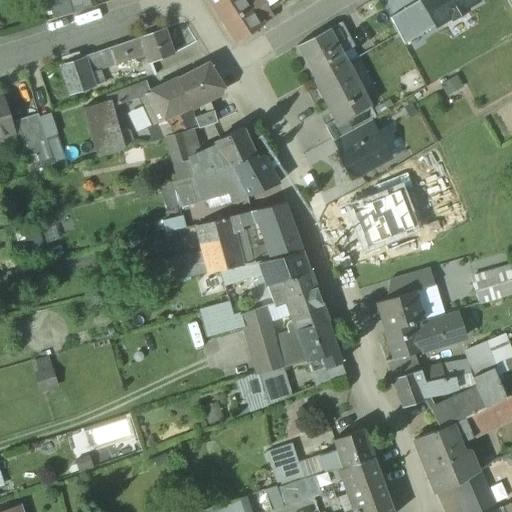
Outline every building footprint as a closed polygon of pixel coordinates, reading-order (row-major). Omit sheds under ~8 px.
[(69,0),(74,14),(90,9),(87,0),(69,0)] [(246,0),(208,0),(236,42),(263,25),(249,4),(246,0)] [(269,11),(261,0),(253,0),(249,4),(263,25),(274,18),(269,11)] [(261,0),(269,11),(286,0),(261,0)] [(436,26),(420,0),(418,0),(389,18),(404,45),(436,26)] [(478,0),(477,0),(420,0),(436,26),(451,17),(452,19),(466,11),(465,8),(478,0)] [(341,23),(329,29),(342,53),(353,47),(341,23)] [(164,29),(141,38),(148,59),(150,64),(173,55),(164,29)] [(329,29),(296,46),(314,80),(347,63),(342,53),(329,29)] [(141,38),(108,50),(113,65),(135,58),(136,63),(148,59),(141,38)] [(108,50),(82,59),(88,73),(113,65),(108,50)] [(82,58),(61,65),(71,95),(92,88),(88,73),(82,59),(82,58)] [(208,63),(177,80),(190,107),(224,89),(208,63)] [(347,63),(314,80),(336,121),(336,122),(348,116),(369,105),(347,63)] [(177,80),(149,93),(146,84),(114,95),(119,106),(139,97),(153,125),(166,119),(189,108),(190,108),(190,107),(177,80)] [(1,98),(0,98),(0,136),(12,133),(1,98)] [(109,102),(83,109),(97,157),(123,149),(122,148),(118,134),(109,102)] [(369,105),(348,116),(354,129),(370,121),(376,118),(369,105)] [(189,108),(166,119),(172,136),(181,133),(198,129),(195,119),(194,120),(189,108)] [(214,112),(195,119),(198,129),(217,123),(214,112)] [(38,114),(15,122),(27,158),(38,154),(35,145),(46,141),(38,114)] [(336,122),(336,121),(325,127),(332,141),(354,129),(348,116),(336,122)] [(333,140),(339,152),(340,153),(376,133),(370,121),(354,129),(333,140)] [(243,129),(215,142),(216,144),(226,166),(227,167),(235,163),(254,155),(243,129)] [(128,131),(118,134),(122,148),(132,145),(128,131)] [(172,136),(166,137),(173,161),(188,157),(181,133),(172,136)] [(337,153),(351,179),(390,158),(376,133),(340,153),(339,152),(337,153)] [(216,144),(188,157),(194,176),(195,176),(211,168),(212,172),(226,166),(216,144)] [(254,155),(235,163),(235,165),(246,196),(279,184),(263,156),(256,159),(254,155)] [(188,157),(173,161),(179,180),(194,176),(188,157)] [(226,166),(212,172),(211,168),(195,176),(202,199),(229,191),(233,201),(246,197),(246,196),(235,165),(227,169),(227,167),(226,166)] [(179,180),(171,182),(178,205),(202,199),(195,176),(194,176),(179,180)] [(351,209),(366,246),(383,239),(406,230),(400,214),(407,212),(399,191),(351,209)] [(285,203),(265,208),(265,221),(265,222),(266,228),(267,232),(263,233),(267,247),(270,260),(302,251),(285,203)] [(265,208),(215,221),(217,232),(218,235),(233,231),(244,228),(244,227),(265,222),(265,221),(265,208)] [(182,216),(163,219),(165,230),(184,227),(182,216)] [(215,221),(197,226),(200,239),(206,235),(217,232),(215,221)] [(406,230),(383,239),(388,253),(415,242),(410,229),(406,230)] [(217,232),(206,235),(200,239),(209,274),(220,272),(242,267),(233,231),(218,235),(217,232)] [(267,247),(250,252),(253,264),(260,263),(270,260),(267,247)] [(270,260),(260,263),(269,286),(309,272),(302,251),(270,260)] [(170,259),(152,263),(157,285),(175,281),(170,259)] [(242,267),(220,272),(224,285),(254,276),(251,265),(242,267)] [(511,266),(472,278),(480,304),(511,294),(511,266)] [(430,268),(390,281),(395,297),(414,291),(436,285),(430,268)] [(309,272),(269,286),(269,287),(267,288),(273,305),(287,300),(295,321),(308,317),(311,326),(327,321),(309,272)] [(395,297),(377,303),(386,331),(423,320),(414,291),(395,297)] [(230,304),(199,312),(206,338),(243,328),(240,315),(234,317),(230,304)] [(264,307),(240,315),(243,328),(249,348),(254,346),(254,344),(273,338),(264,307)] [(428,319),(411,325),(420,351),(420,352),(421,352),(464,338),(456,312),(455,312),(428,320),(428,319)] [(311,326),(297,330),(307,362),(322,357),(326,367),(340,362),(336,352),(337,352),(327,321),(311,326)] [(386,331),(385,332),(394,359),(409,354),(420,352),(420,351),(411,325),(411,324),(386,331)] [(273,338),(254,344),(254,346),(263,373),(276,370),(307,362),(297,330),(273,338)] [(472,347),(466,350),(471,363),(475,374),(476,376),(493,369),(495,368),(493,362),(486,342),(472,347)] [(39,390),(57,386),(50,355),(32,360),(39,390)] [(504,358),(493,362),(495,368),(493,369),(496,376),(508,371),(504,358)] [(395,364),(387,366),(392,380),(416,373),(411,359),(395,364)] [(326,367),(315,371),(317,374),(320,384),(345,374),(340,362),(326,367)] [(471,363),(441,366),(444,379),(455,377),(475,374),(471,363)] [(441,366),(421,371),(425,384),(444,379),(441,366)] [(476,376),(472,378),(479,393),(486,408),(506,399),(496,376),(493,369),(476,376)] [(263,373),(257,374),(260,385),(242,390),(245,397),(250,413),(286,398),(282,387),(281,387),(276,370),(263,373)] [(444,379),(425,384),(421,371),(416,373),(392,380),(402,407),(426,399),(425,397),(448,392),(458,388),(455,377),(444,379)] [(257,374),(237,381),(240,391),(242,390),(260,385),(257,374)] [(479,393),(467,398),(473,414),(486,408),(479,393)] [(245,397),(231,402),(236,417),(250,413),(245,397)] [(457,444),(511,418),(511,402),(509,397),(506,399),(486,408),(473,414),(449,425),(457,444)] [(467,398),(432,414),(439,430),(473,414),(467,398)] [(439,430),(415,440),(414,439),(436,494),(454,486),(462,482),(477,473),(468,454),(461,454),(457,444),(449,425),(439,430)] [(364,429),(332,441),(336,451),(342,466),(343,469),(373,458),(364,429)] [(291,445),(267,453),(280,488),(303,479),(298,464),(291,445)] [(336,451),(298,464),(303,479),(332,469),(342,466),(336,451)] [(392,511),(373,458),(343,469),(345,477),(358,511),(392,511)] [(342,466),(332,469),(335,480),(345,477),(343,469),(342,466)] [(478,472),(462,482),(454,486),(464,511),(491,511),(495,510),(494,508),(494,507),(478,472)] [(511,487),(498,491),(501,503),(511,500),(511,487)] [(242,511),(239,499),(211,508),(212,511),(242,511)]
